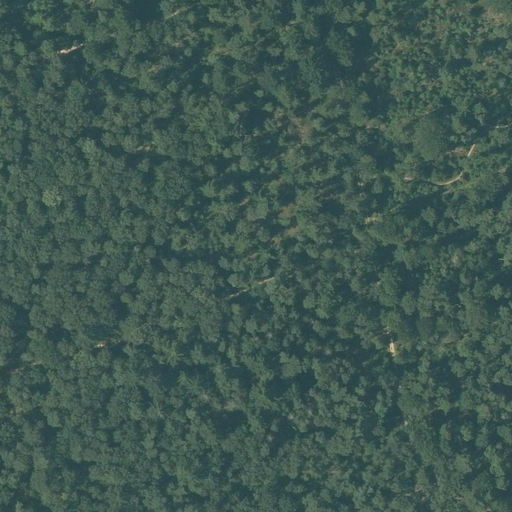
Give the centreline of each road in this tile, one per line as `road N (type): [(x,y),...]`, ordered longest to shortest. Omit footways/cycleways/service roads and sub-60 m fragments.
road 1 (track): [(127,0),(115,31),(27,62),(15,79),(75,309),(90,339),(328,252),(375,227)]
road 2 (track): [(369,233),(421,511)]
road 3 (track): [(147,511),(90,339),(0,373)]
road 4 (track): [(366,511),(511,458)]
road 5 (track): [(375,227),(511,171)]
